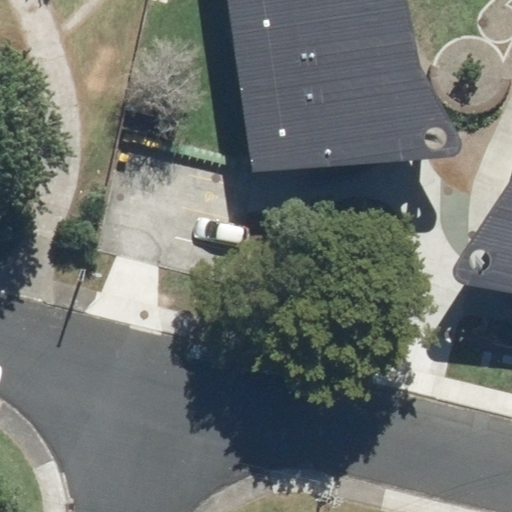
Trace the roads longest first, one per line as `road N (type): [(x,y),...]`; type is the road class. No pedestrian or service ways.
road 1 (residential): [(138,378),(511,468)]
road 2 (residential): [(0,343),(138,378)]
road 3 (residential): [(138,378),(109,511)]
